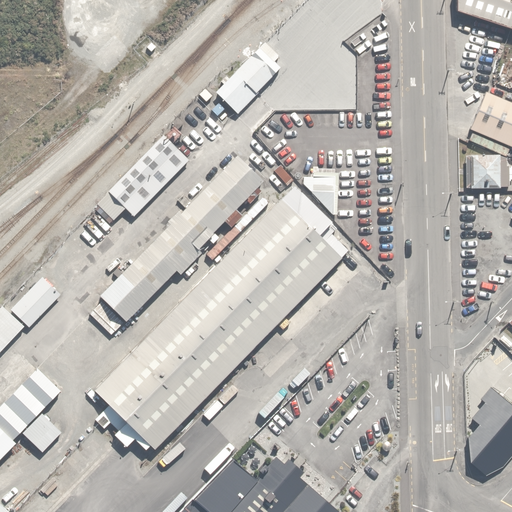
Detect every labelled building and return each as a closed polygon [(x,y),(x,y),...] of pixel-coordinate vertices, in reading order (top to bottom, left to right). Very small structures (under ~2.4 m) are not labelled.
[(511,0),(456,0),(454,10),(511,27),(511,0)] [(280,68),(257,47),(217,89),(239,111),(280,68)] [(511,100),(487,91),(471,129),(511,145),(511,100)] [(190,157),(165,133),(111,189),(136,213),(190,157)] [(127,320),(269,174),(242,148),(101,294),(127,320)] [(499,154),(473,155),(474,186),(499,186),(499,154)] [(304,176),(304,183),(329,210),(335,211),(339,170),(315,168),(314,176),(304,176)] [(151,442),(339,247),(284,194),(96,389),(131,423),(151,442)] [(62,292),(43,274),(11,307),(30,325),(62,292)] [(0,351),(26,325),(3,304),(0,307),(0,351)] [(0,458),(66,390),(39,364),(0,403),(0,458)] [(499,388),(484,374),(474,384),(489,398),(499,388)] [(511,452),(511,405),(509,403),(474,441),(501,465),(511,452)] [(202,511),(343,511),(278,454),(259,475),(235,455),(192,503),(202,511)]
